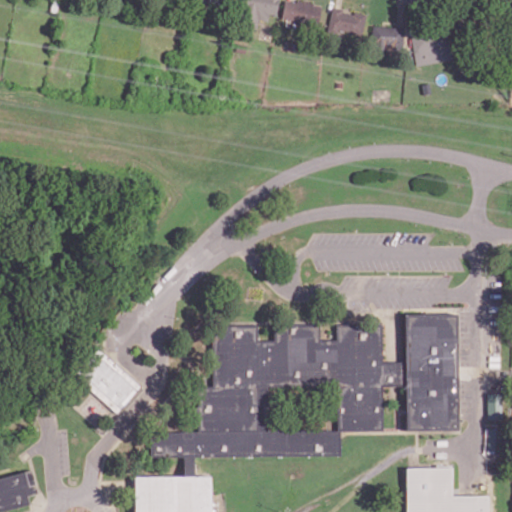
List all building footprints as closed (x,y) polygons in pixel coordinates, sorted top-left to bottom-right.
[(277,0),(275,14),(268,13),(267,20),(257,19),(255,28),(238,25),(241,5),(239,5),(240,0),(277,0)] [(321,6),(317,23),(303,20),(302,22),(293,20),(293,19),(281,17),(283,0),(290,0),(296,1),(296,0),(301,0),(313,2),(313,5),(321,6)] [(475,0),(466,29),(447,23),(454,0),(475,0)] [(332,5),(342,8),(342,10),(365,16),(361,35),(337,29),(336,32),(326,29),(332,5)] [(404,27),(402,53),(386,51),(385,56),(372,55),(373,48),(369,47),(371,24),(404,27)] [(452,59),(416,65),(410,32),(446,26),(452,59)] [(236,43),(235,50),(245,52),(246,45),(236,43)] [(133,511),(133,475),(182,475),(182,474),(183,474),(183,458),(182,458),(182,456),(149,456),(149,431),(179,431),(179,430),(196,430),(196,411),(195,412),(192,408),(195,405),(196,405),(196,385),(211,385),(211,325),(256,324),(256,340),(273,339),(273,324),(291,324),(291,323),(292,323),(292,324),(299,324),(299,323),(300,323),(300,324),(319,324),(319,339),(335,339),(335,323),(336,323),(336,324),(381,323),(381,361),(404,361),(404,313),(457,313),(457,429),(405,430),(404,385),(381,385),(382,430),(339,430),(339,455),(193,456),(193,458),(193,463),(194,463),(193,463),(193,468),(194,468),(193,468),(193,474),(194,474),(194,475),(197,475),(209,475),(209,511),(133,511)] [(141,385),(117,412),(72,371),(96,345),(141,385)] [(501,418),(487,418),(486,392),(501,392),(501,418)] [(486,453),(487,425),(502,426),(500,454),(486,453)] [(487,494),(487,511),(405,511),(405,466),(451,466),(451,494),(487,494)] [(0,511),(0,477),(24,471),(24,470),(24,471),(31,469),(35,484),(31,484),(32,487),(35,487),(37,493),(27,495),(29,504),(0,511)]
